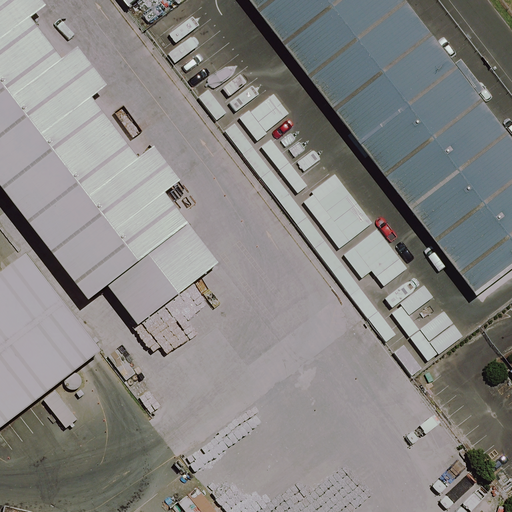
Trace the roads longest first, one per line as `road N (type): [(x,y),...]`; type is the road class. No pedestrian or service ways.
road 1 (unknown): [(87,0),(460,481)]
road 2 (unknown): [(262,400),(167,402),(128,387),(0,226)]
road 3 (unknown): [(0,497),(84,504),(110,489),(122,465)]
